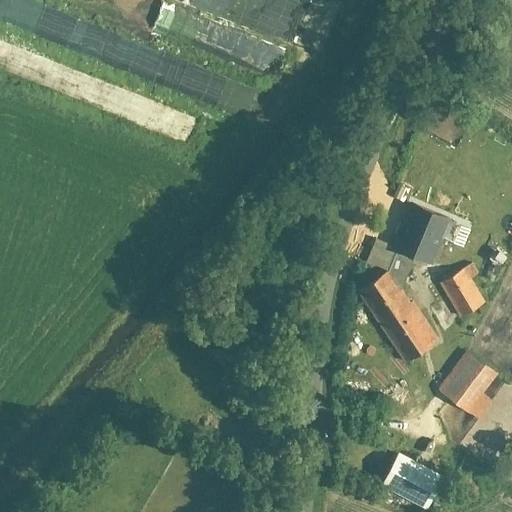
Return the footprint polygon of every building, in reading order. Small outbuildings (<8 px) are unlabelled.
[(237,62),(271,78),(284,49),(238,28),(231,43),(243,49),(237,62)] [(452,222),(410,205),(391,251),(433,268),(452,222)] [(479,276),(472,265),(438,286),(461,322),(486,306),(471,281),(479,276)] [(388,272),(355,294),(403,366),(438,342),(412,304),(410,305),(388,272)] [(499,376),(466,352),(436,392),(479,423),(493,404),(483,397),(499,376)] [(427,511),(445,480),(399,456),(380,490),(421,511),(427,511)]
